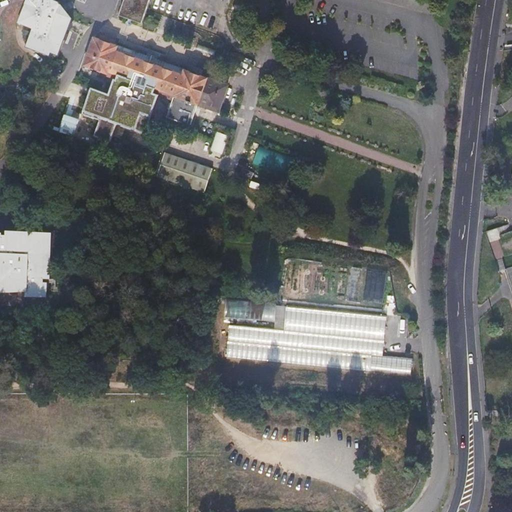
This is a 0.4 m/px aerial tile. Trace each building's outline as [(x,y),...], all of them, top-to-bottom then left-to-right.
[(28,0),(20,23),(33,28),(28,45),(49,53),(52,46),(59,48),(68,25),(66,15),(54,10),(57,0),(28,0)] [(124,0),(120,13),(140,20),(147,0),(124,0)] [(214,104),(221,84),(187,71),(188,67),(121,43),(122,40),(96,31),(84,63),(106,71),(105,74),(113,77),(144,88),(159,94),(173,99),(169,109),(189,116),(197,98),(214,104)] [(144,88),(113,77),(108,92),(90,86),(81,111),(82,111),(81,114),(85,116),(86,113),(88,114),(87,116),(92,118),(93,115),(98,117),(92,133),(108,139),(115,119),(120,121),(123,113),(120,112),(123,103),(121,102),(123,97),(129,100),(129,101),(138,104),(144,88)] [(123,113),(120,121),(145,130),(159,94),(144,88),(138,104),(129,101),(129,100),(123,97),(121,102),(123,103),(120,112),(123,113)] [(217,129),(210,149),(224,153),(230,134),(217,129)] [(295,158),(260,144),(252,163),(288,177),(295,158)] [(165,151),(156,177),(204,194),(213,168),(165,151)] [(45,279),(48,235),(2,233),(2,240),(0,240),(0,290),(24,291),(23,297),(45,298),(45,285),(39,285),(39,279),(45,279)] [(276,304),(226,299),(224,318),(275,323),(276,304)] [(229,325),(226,357),(412,375),(413,359),(383,356),(387,318),(286,308),(284,330),(229,325)]
